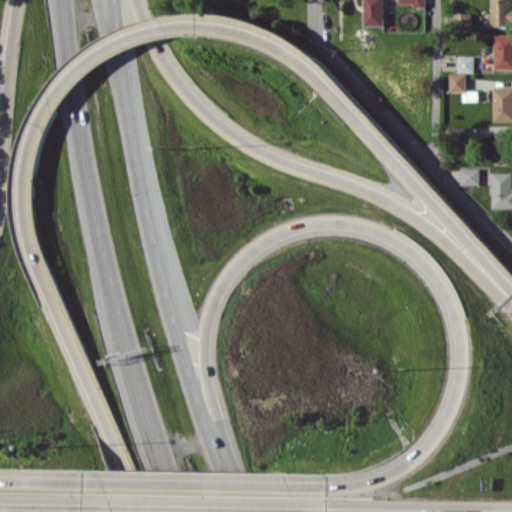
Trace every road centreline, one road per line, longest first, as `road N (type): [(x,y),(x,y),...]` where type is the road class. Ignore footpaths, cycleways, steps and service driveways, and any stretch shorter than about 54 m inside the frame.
road 1 (motorway): [(210,470),(199,335),(211,290),(238,256),(280,229),(343,220),(407,243),(437,273),(459,326),(462,369),(451,410),(411,459),(323,486)]
road 2 (primary): [(63,0),(116,329),(173,511)]
road 3 (motorway): [(511,306),(421,219),(383,195),(265,151),(213,116),(172,67),(138,0)]
road 4 (primary): [(210,470),(148,234),(116,0)]
road 5 (motorway): [(511,289),(297,57),(224,24),(177,23)]
road 6 (motorway): [(47,100),(22,161),(21,227),(137,511)]
road 7 (motorway): [(323,486),(83,482)]
road 8 (motorway): [(15,0),(0,172)]
road 9 (motorway): [(177,23),(99,48),(47,100)]
